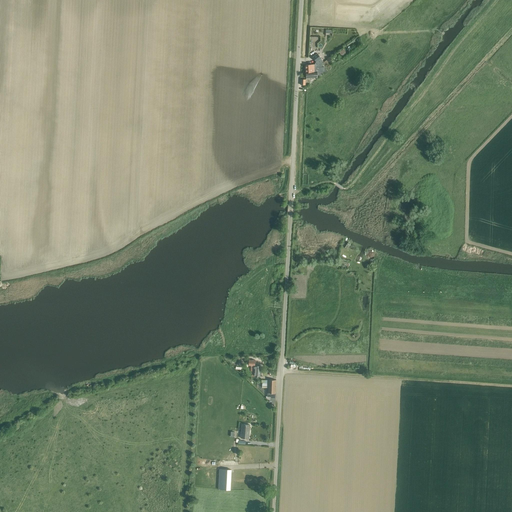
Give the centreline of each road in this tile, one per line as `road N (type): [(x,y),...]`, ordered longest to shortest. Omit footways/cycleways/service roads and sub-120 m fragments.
road 1 (unclassified): [(273,511),(301,0)]
road 2 (track): [(290,192),(329,181),(343,189),(354,184),(497,0)]
road 3 (track): [(281,369),(511,386)]
